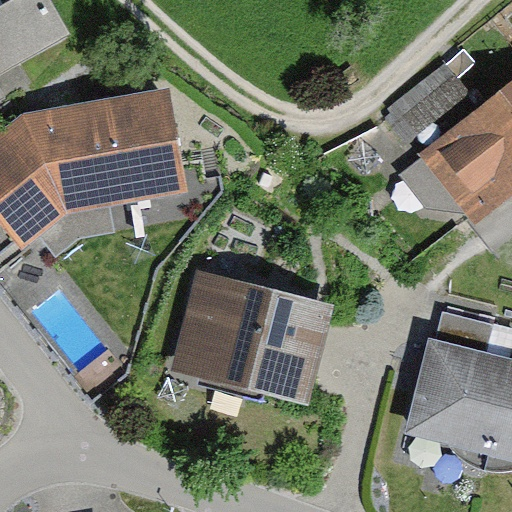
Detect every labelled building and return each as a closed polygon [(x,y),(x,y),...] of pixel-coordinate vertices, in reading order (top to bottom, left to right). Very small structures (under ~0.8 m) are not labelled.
[(48,0),(0,0),(0,32),(18,64),(69,35),(48,0)] [(385,114),(408,144),(472,94),(449,64),(385,114)] [(511,82),(494,97),(511,118),(511,82)] [(511,202),(511,118),(494,97),(420,158),(424,163),(467,217),(477,230),(511,202)] [(27,125),(0,145),(0,230),(25,264),(69,221),(193,208),(176,103),(27,125)] [(467,217),(424,163),(403,180),(428,212),(467,217)] [(339,319),(196,282),(170,382),(313,419),(339,319)] [(456,320),(506,327),(510,304),(459,296),(456,320)] [(439,353),(431,351),(408,442),(455,454),(469,471),(485,475),(511,372),(480,364),(489,329),(448,319),(439,353)] [(511,371),(511,372),(485,475),(511,474),(511,371)]
